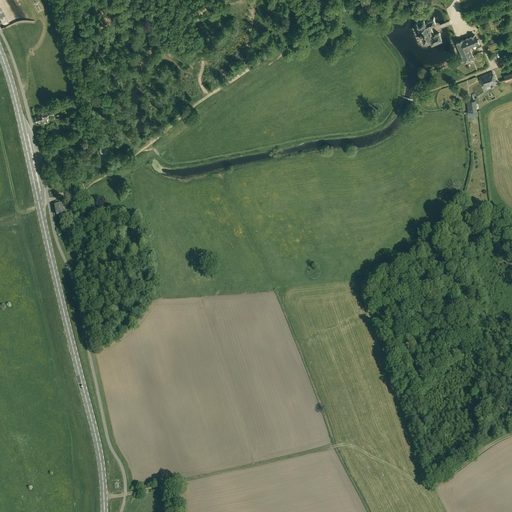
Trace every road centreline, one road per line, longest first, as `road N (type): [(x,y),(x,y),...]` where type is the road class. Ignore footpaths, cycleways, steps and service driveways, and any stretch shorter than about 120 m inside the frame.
road 1 (primary): [(104,511),(97,443),(0,52)]
road 2 (track): [(103,496),(338,445),(433,484),(511,433)]
road 3 (track): [(357,2),(209,95)]
